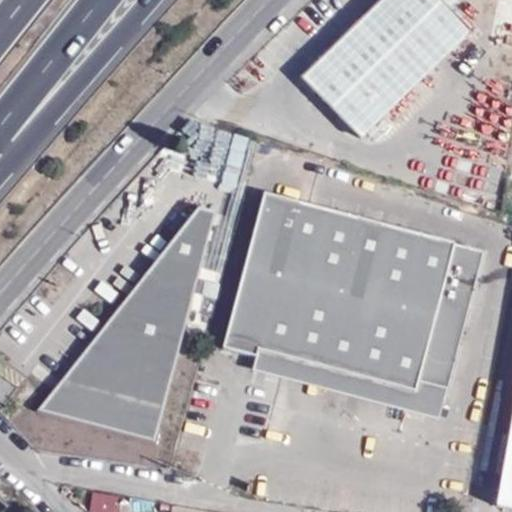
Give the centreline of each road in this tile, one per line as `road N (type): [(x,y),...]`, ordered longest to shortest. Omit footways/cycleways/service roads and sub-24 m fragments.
road 1 (tertiary): [(265,0),(0,287)]
road 2 (residential): [(326,511),(44,458),(25,476)]
road 3 (motorway): [(0,168),(149,0)]
road 4 (motorway): [(0,122),(98,0)]
